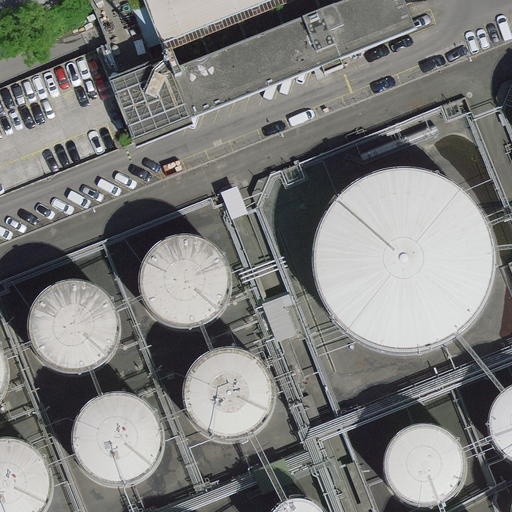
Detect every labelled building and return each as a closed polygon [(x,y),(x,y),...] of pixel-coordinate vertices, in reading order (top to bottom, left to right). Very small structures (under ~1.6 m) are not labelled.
[(426,29),(412,0),(371,0),(194,75),(186,58),(120,86),(142,146),(201,121),(426,29)] [(292,0),(150,0),(168,45),(292,0)] [(485,207),(466,190),(445,180),(420,175),(392,178),(367,188),(347,204),(333,224),(325,244),(322,274),(327,298),(340,323),(360,343),(378,353),(400,360),(425,360),(442,357),(472,342),(492,319),(501,303),(508,274),(506,252),(500,230),(485,207)] [(209,245),(196,242),(186,243),(174,246),(163,253),(155,261),(149,271),(146,282),(147,295),(150,307),(157,318),(165,325),(173,330),(186,333),(200,333),(209,330),(220,324),(229,315),(235,304),(238,292),(237,280),(234,269),(228,259),(220,251),(209,245)] [(98,291),(85,288),(74,288),(63,291),(51,298),(44,306),(38,317),(35,328),(35,341),(39,353),(46,363),(54,371),(62,375),(74,379),(88,379),(98,376),(109,370),(118,360),(124,349),(126,337),(126,326),(123,315),(116,305),(108,297),(98,291)] [(0,411),(6,405),(12,394),(15,383),(14,371),(11,360),(5,350),(0,345),(0,411)] [(252,356),(239,353),(229,354),(217,357),(206,364),(198,372),(192,382),(190,393),(190,406),(193,418),(200,429),(208,436),(216,441),(229,444),(243,444),(252,441),(263,435),(272,426),(278,415),(281,403),(280,391),(277,380),(271,370),(263,362),(252,356)] [(136,399),(123,396),(113,396),(101,400),(90,407),(83,414),(77,425),(74,436),(74,449),(78,461),(84,471),(93,479),(100,483),(113,487),(127,487),(136,484),(147,478),(157,468),(162,457),(165,446),(164,434),(161,423),(155,413),(147,405),(136,399)] [(511,396),(505,402),(500,410),(496,421),(495,432),(498,445),(503,453),(511,461),(511,396)] [(454,436),(442,429),(428,427),(415,429),(401,437),(393,446),(388,457),(387,472),(390,485),(397,495),(405,502),(416,507),(430,509),(444,505),(456,498),(465,485),(469,471),(467,457),(462,446),(454,436)] [(26,445),(13,442),(3,442),(0,442),(0,511),(46,511),(52,503),(54,491),(54,479),(51,469),(45,458),(36,451),(26,445)]
